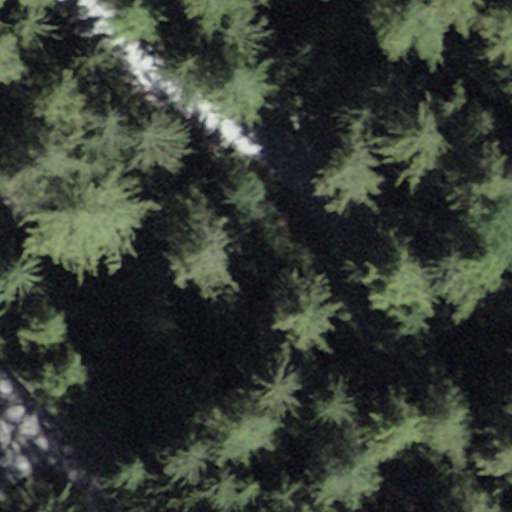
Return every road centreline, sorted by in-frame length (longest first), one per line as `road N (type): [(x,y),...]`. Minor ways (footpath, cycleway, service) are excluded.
road 1 (track): [(398,511),(357,272),(302,183),(90,42),(61,0)]
road 2 (track): [(0,404),(61,465),(91,511)]
